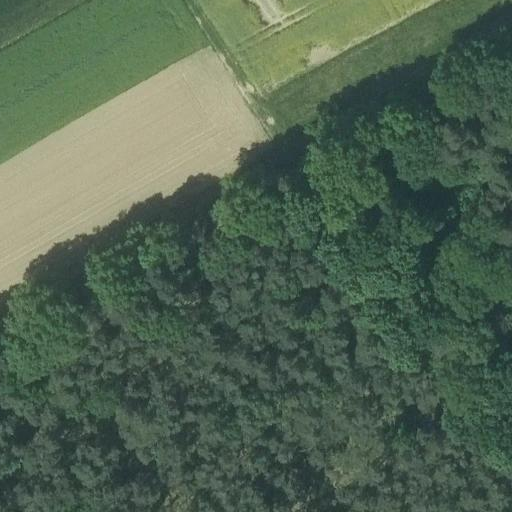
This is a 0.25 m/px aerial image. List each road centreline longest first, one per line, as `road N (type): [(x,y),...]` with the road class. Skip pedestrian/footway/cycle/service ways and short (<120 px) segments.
road 1 (track): [(0,323),(291,158),(314,191)]
road 2 (track): [(511,467),(314,191)]
road 3 (track): [(511,20),(286,150)]
road 4 (track): [(291,158),(187,0)]
